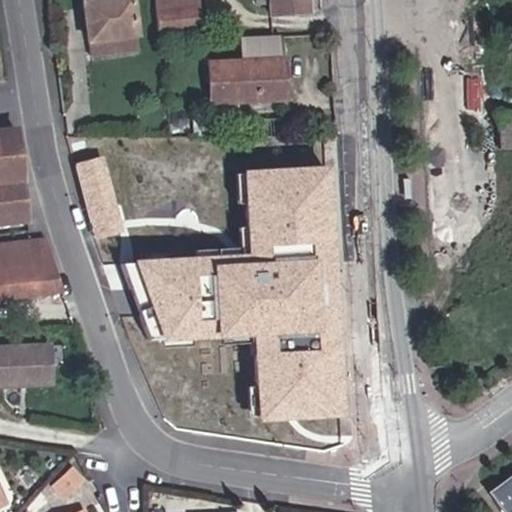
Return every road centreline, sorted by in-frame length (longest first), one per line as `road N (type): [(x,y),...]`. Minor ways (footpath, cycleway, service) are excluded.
road 1 (tertiary): [(22,0),(36,96),(109,361),(121,400),(155,450),(202,464),(404,484)]
road 2 (secondary): [(368,0),(404,484)]
